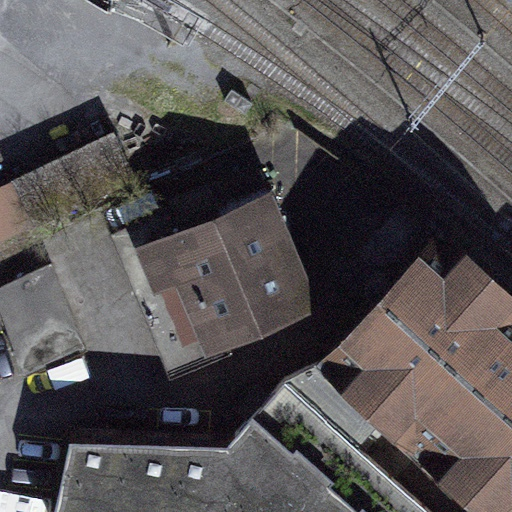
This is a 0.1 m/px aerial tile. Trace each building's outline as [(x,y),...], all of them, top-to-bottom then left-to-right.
[(115,125),(11,175),(12,179),(0,184),(0,240),(34,225),(30,217),(135,167),(115,125)] [(178,197),(108,226),(170,375),(234,351),(228,334),(322,296),(271,179),(264,182),(257,162),(206,181),(214,199),(185,213),(178,197)] [(511,511),(511,272),(440,208),(314,344),(377,401),(496,511),(511,511)] [(53,260),(0,281),(0,310),(25,372),(88,346),(53,260)] [(377,401),(314,344),(227,433),(69,425),(50,511),(439,511),(350,430),(377,401)]
